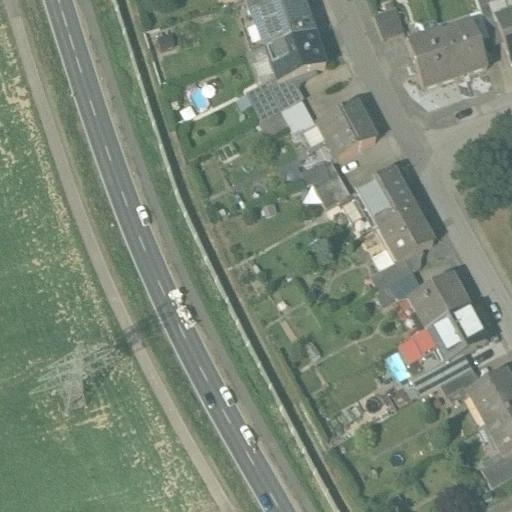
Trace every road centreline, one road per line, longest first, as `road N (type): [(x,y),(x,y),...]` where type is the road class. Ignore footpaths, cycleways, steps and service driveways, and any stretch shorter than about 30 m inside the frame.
road 1 (secondary): [(280,511),(143,245),(60,0)]
road 2 (track): [(229,511),(104,276),(10,0)]
road 3 (residential): [(511,321),(417,146)]
road 4 (residential): [(417,146),(341,0)]
